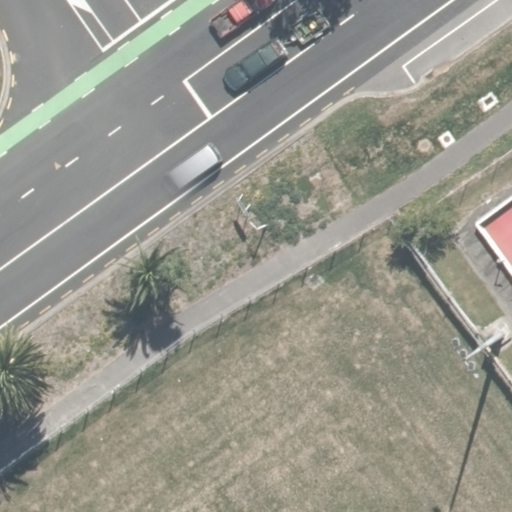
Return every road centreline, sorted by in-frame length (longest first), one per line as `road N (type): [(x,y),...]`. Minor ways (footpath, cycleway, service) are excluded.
road 1 (primary): [(0,244),(170,119)]
road 2 (primary): [(170,119),(335,0)]
road 3 (tertiary): [(170,119),(85,0)]
